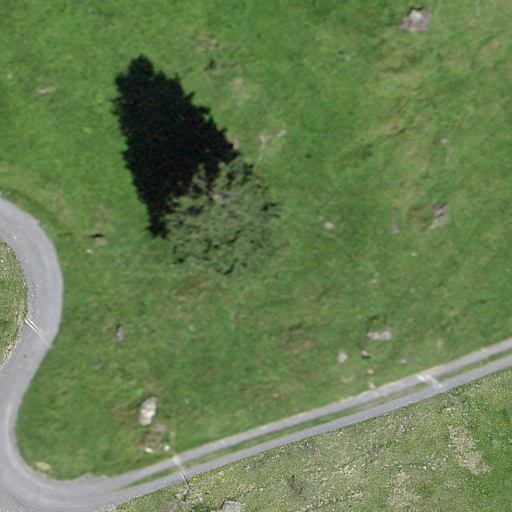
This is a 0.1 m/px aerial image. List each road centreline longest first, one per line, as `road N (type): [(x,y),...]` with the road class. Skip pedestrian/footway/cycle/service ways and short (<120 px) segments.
road 1 (track): [(511,330),(61,494),(0,452)]
road 2 (track): [(0,408),(51,275),(0,231)]
